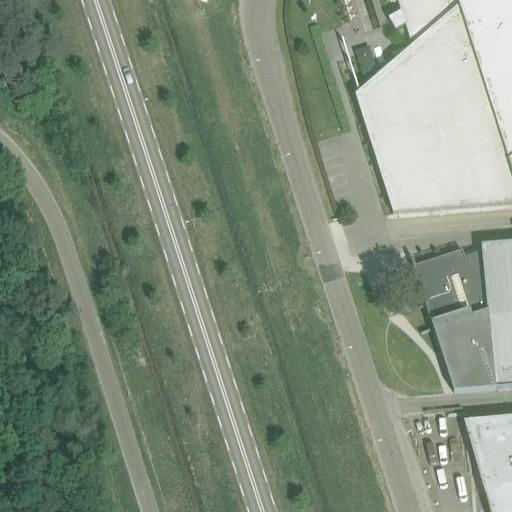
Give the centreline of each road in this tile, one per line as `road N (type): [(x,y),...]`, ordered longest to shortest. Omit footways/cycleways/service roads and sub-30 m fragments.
road 1 (secondary): [(262,511),(93,0)]
road 2 (unclassified): [(408,511),(289,142),(261,41),(259,0)]
road 3 (unclassified): [(149,511),(63,244),(25,168),(0,142)]
road 4 (unknown): [(511,383),(369,390)]
